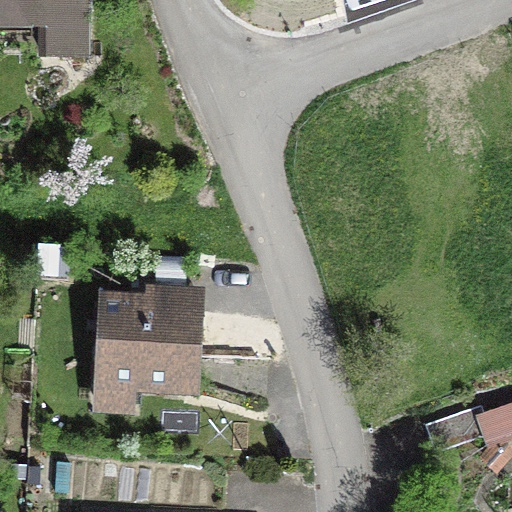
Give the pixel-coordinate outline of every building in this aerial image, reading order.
[(0,0),(0,32),(46,32),(46,61),(91,61),(90,0),(0,0)] [(68,281),(72,248),(39,245),(36,277),(68,281)] [(141,398),(199,401),(205,289),(146,286),(146,297),(99,294),(92,416),(139,419),(141,398)] [(511,404),(487,414),(483,403),(423,424),(434,454),(482,437),(487,451),(511,442),(511,404)] [(68,494),(69,462),(57,462),(56,494),(68,494)] [(41,486),(41,468),(29,468),(29,486),(41,486)]
